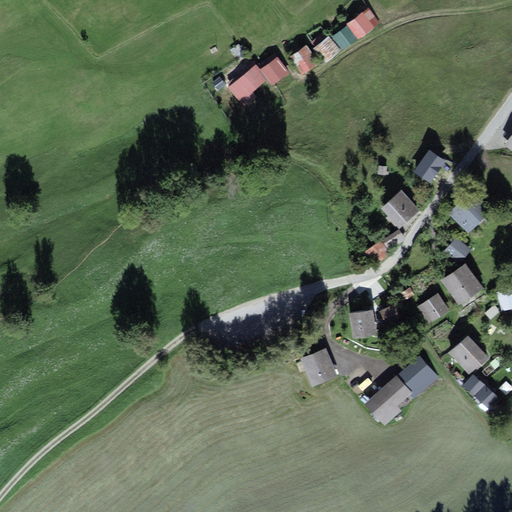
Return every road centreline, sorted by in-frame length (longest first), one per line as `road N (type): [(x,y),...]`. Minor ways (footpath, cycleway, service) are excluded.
road 1 (unclassified): [(198,328),(391,262),(511,98)]
road 2 (track): [(198,328),(60,436),(0,496)]
road 3 (track): [(511,6),(391,22),(311,77),(297,77),(284,56)]
